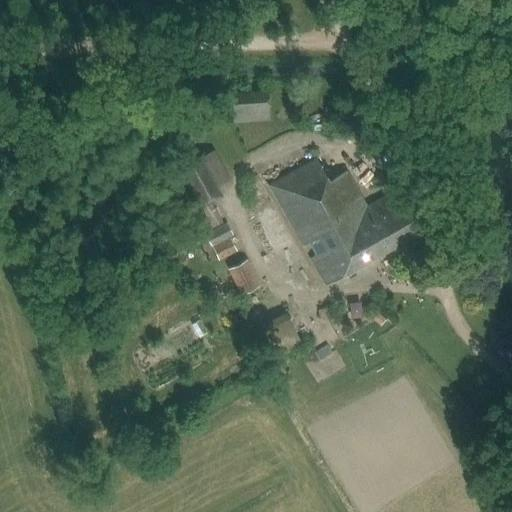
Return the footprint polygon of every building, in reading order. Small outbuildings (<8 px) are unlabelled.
[(268,90),(231,94),(233,123),(271,120),(268,90)] [(218,187),(230,180),(214,150),(179,166),(201,206),(211,201),(222,195),(218,187)] [(410,182),(367,207),(346,170),(329,180),(316,158),(268,186),(325,285),(433,224),(410,182)] [(376,180),(382,190),(389,186),(383,176),(376,180)] [(206,233),(223,223),(211,201),(201,206),(193,210),(206,233)] [(231,237),(234,234),(227,221),(223,223),(206,233),(219,259),(237,250),(231,237)] [(240,294),(260,286),(247,260),(228,268),(240,294)] [(332,307),(318,311),(321,321),(328,319),(333,317),(335,316),(332,307)] [(378,313),(373,319),(380,326),(386,320),(378,313)] [(283,317),(261,328),(275,357),(298,346),(283,317)] [(327,345),(314,353),(319,361),(332,353),(327,345)]
